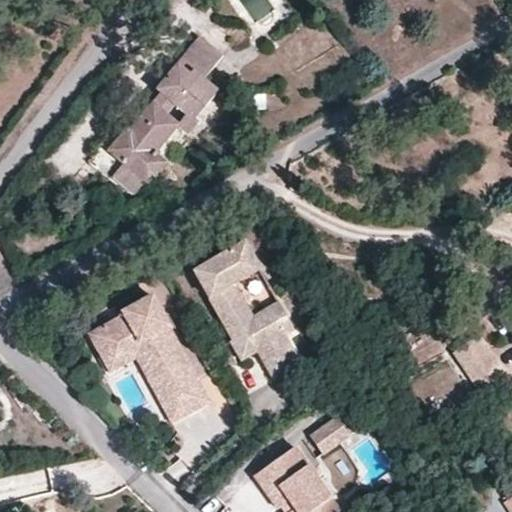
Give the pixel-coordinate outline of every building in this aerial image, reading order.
[(155,154),(176,128),(178,125),(167,116),(173,108),(184,117),(186,114),(195,120),(216,92),(202,81),(221,57),(199,38),(167,78),(171,82),(160,95),(131,133),(127,129),(109,152),(124,165),(114,178),(134,194),(144,182),(148,184),(165,162),(155,154)] [(156,92),(160,95),(171,82),(167,78),(156,92)] [(178,125),(176,128),(187,137),(197,123),(195,120),(186,114),(184,117),(178,125)] [(196,277),(218,314),(222,312),(241,341),(235,344),(232,346),(245,364),(261,354),(275,345),(279,351),(291,345),(288,339),(283,331),(292,325),(281,307),(256,321),(236,289),(261,274),(245,247),(196,277)] [(161,326),(166,323),(155,303),(127,320),(128,324),(92,344),(106,366),(121,358),(124,362),(144,350),(175,402),(203,386),(173,333),(167,336),(161,326)] [(222,312),(218,314),(235,344),(241,341),(222,312)] [(173,333),(166,323),(161,326),(167,336),(173,333)] [(297,334),(292,325),(283,331),(288,339),(297,334)] [(477,336),(453,354),(479,391),(503,374),(477,336)] [(275,345),(261,354),(277,380),(302,365),(291,345),(279,351),(275,345)] [(121,358),(106,366),(115,382),(141,367),(177,428),(215,406),(203,386),(175,402),(144,350),(124,362),(121,358)] [(345,419),(322,434),(333,451),(356,436),(345,419)] [(285,511),(289,509),(298,502),(304,511),(302,511),(326,511),(325,510),(339,500),(302,449),(263,479),(285,511)] [(511,511),(511,495),(502,502),(509,511),(511,511)] [(348,511),(339,500),(325,510),(326,511),(348,511)] [(298,502),(289,509),(290,511),(302,511),(304,511),(298,502)]
